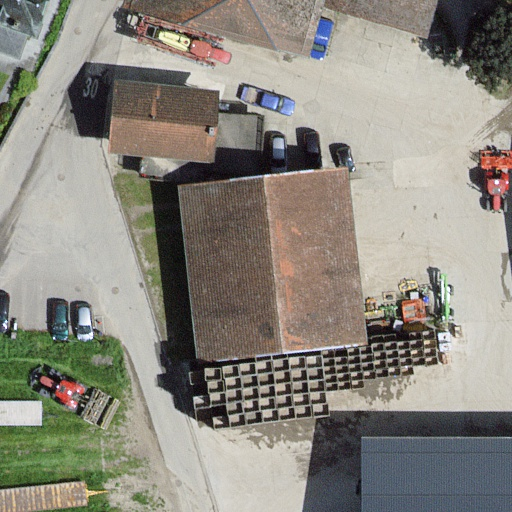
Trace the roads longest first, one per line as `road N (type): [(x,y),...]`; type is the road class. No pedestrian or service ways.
road 1 (unclassified): [(26,139),(82,213),(204,511)]
road 2 (residential): [(91,0),(26,139)]
